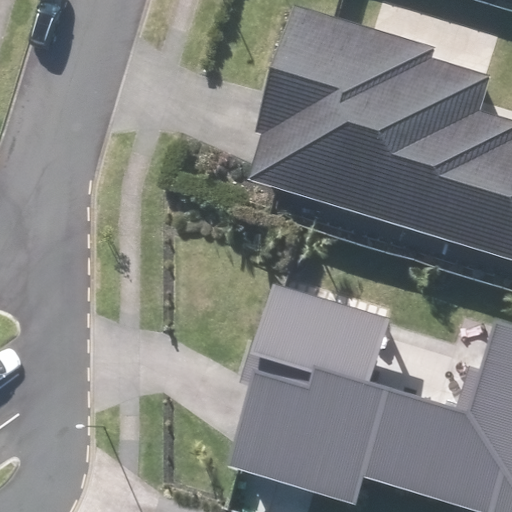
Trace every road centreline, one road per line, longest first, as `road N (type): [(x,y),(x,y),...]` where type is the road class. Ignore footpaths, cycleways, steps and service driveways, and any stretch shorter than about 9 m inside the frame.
road 1 (residential): [(31,225),(51,415),(23,493),(1,511)]
road 2 (residential): [(98,0),(31,225)]
